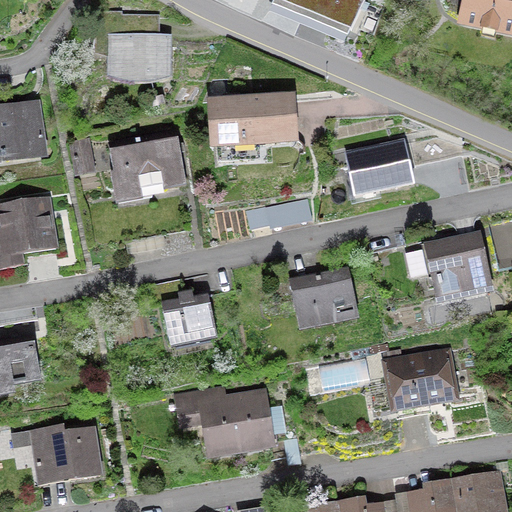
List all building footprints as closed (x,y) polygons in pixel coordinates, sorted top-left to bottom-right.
[(511,0),(464,0),(460,25),(511,34),(511,0)] [(122,12),(95,12),(95,33),(111,33),(111,77),(170,77),(170,38),(122,39),(122,12)] [(288,101),(215,106),(218,162),(246,160),(245,143),(291,140),(288,101)] [(35,108),(0,113),(0,161),(42,155),(35,108)] [(175,135),(111,146),(120,195),(183,184),(175,135)] [(71,144),(76,175),(93,172),(88,141),(71,144)] [(335,155),(334,170),(349,167),(354,195),(413,183),(405,143),(347,156),(346,153),(335,155)] [(447,144),(425,149),(428,162),(450,158),(447,144)] [(44,200),(0,206),(0,236),(2,249),(0,249),(0,269),(25,266),(23,256),(56,250),(50,219),(46,219),(45,212),(46,212),(44,200)] [(267,208),(247,212),(251,229),(270,226),(267,208)] [(403,232),(365,240),(368,255),(397,249),(396,245),(396,241),(398,236),(403,232)] [(446,245),(423,250),(424,252),(406,255),(410,274),(415,277),(428,274),(434,279),(436,278),(441,300),(488,290),(477,239),(459,242),(459,239),(446,241),(446,245)] [(289,282),(299,331),(358,319),(348,270),(327,274),(327,276),(318,278),(317,276),(289,282)] [(162,306),(170,346),(216,337),(208,296),(189,300),(188,294),(179,295),(176,281),(149,286),(154,308),(162,306)] [(0,344),(0,385),(38,379),(33,346),(32,344),(31,342),(28,340),(25,340),(0,344)] [(362,361),(364,370),(365,377),(389,372),(394,404),(401,409),(449,400),(453,393),(446,355),(388,365),(386,357),(362,361)] [(224,390),(177,398),(182,426),(204,423),(209,457),(251,450),(250,441),(287,436),(282,404),(266,407),(264,395),(226,401),(224,390)] [(101,476),(94,431),(65,435),(64,429),(32,434),(32,432),(11,435),(13,449),(33,446),(38,479),(68,475),(69,481),(101,476)] [(417,511),(499,511),(495,480),(431,491),(432,498),(415,501),(417,511)] [(381,511),(381,506),(364,509),(363,502),(302,511),(381,511)]
